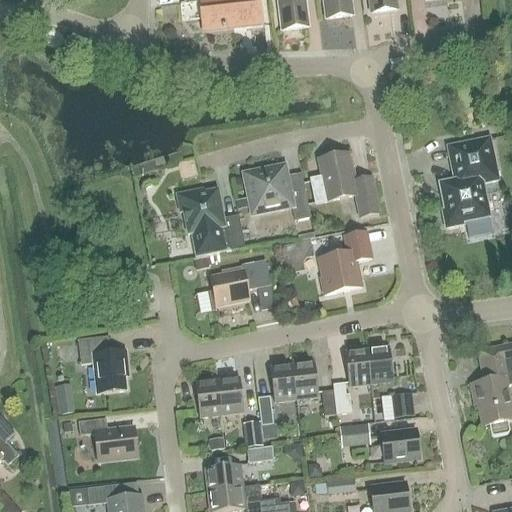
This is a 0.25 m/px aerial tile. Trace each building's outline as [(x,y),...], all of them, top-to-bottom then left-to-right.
[(219,0),(187,0),(188,5),(200,4),(203,31),(243,26),(244,30),(263,28),(259,0),(226,0),(219,1),(219,0)] [(278,0),(282,33),(308,29),(304,0),(278,0)] [(350,0),(323,0),(326,21),(352,18),(350,0)] [(369,0),(371,15),(397,12),(395,0),(369,0)] [(490,219),(483,186),(499,182),(490,140),(457,147),(464,180),(439,185),(445,212),(442,212),(446,231),(464,227),(463,224),(490,219)] [(322,180),(311,182),(316,206),(356,198),(360,220),(379,216),(372,180),(354,183),(348,156),(318,162),(322,180)] [(253,216),(292,208),(295,224),(311,220),(305,193),(290,196),(284,169),(245,177),(250,200),(236,203),(239,215),(252,213),(253,216)] [(197,193),(177,197),(180,214),(183,214),(188,237),(191,236),(196,261),(245,250),(239,218),(223,221),(218,192),(197,196),(197,193)] [(312,235),(298,238),(299,244),(313,240),(312,235)] [(346,256),(318,261),(322,280),(320,280),(324,298),(362,290),(357,266),(372,263),(366,235),(343,240),(346,256)] [(304,271),(303,257),(312,257),(311,243),(286,245),(288,272),(304,271)] [(205,260),(195,262),(197,272),(207,270),(205,260)] [(242,274),(210,280),(216,310),(249,303),(247,293),(271,289),(266,263),(241,268),(242,274)] [(294,301),(286,306),(293,316),(300,311),(294,301)] [(93,367),(96,397),(126,394),(122,354),(110,356),(108,339),(78,343),(81,368),(93,367)] [(484,384),(471,387),(474,405),(477,404),(483,430),(489,428),(491,438),(494,440),(508,437),(509,434),(507,424),(511,423),(511,413),(507,389),(511,387),(511,346),(478,354),(484,384)] [(367,352),(371,387),(393,384),(389,350),(367,352)] [(349,390),(371,387),(367,352),(345,355),(349,390)] [(292,368),(296,402),(319,400),(315,365),(292,368)] [(274,405),(296,402),(292,368),(270,370),(274,405)] [(218,383),(222,418),(244,415),(240,381),(218,383)] [(200,420),(222,418),(218,383),(195,386),(200,420)] [(345,397),(344,386),(333,388),(334,394),(336,417),(351,415),(349,397),(345,397)] [(69,388),(55,390),(59,417),(73,415),(69,388)] [(324,419),(336,417),(334,394),(322,395),(324,419)] [(394,423),(413,420),(411,398),(392,400),(394,423)] [(261,428),(273,427),(270,401),(258,403),(261,425),(261,428)] [(134,430),(108,433),(106,421),(78,425),(80,438),(95,437),(98,463),(138,459),(134,430)] [(248,450),(264,448),(261,428),(261,425),(245,426),(248,450)] [(71,426),(63,427),(64,435),(72,434),(71,426)] [(8,428),(0,435),(0,437),(6,445),(15,436),(8,428)] [(341,449),(369,446),(367,428),(339,431),(341,449)] [(384,464),(420,460),(417,434),(381,438),(384,464)] [(0,464),(4,465),(7,468),(18,459),(6,445),(0,437),(0,464)] [(223,441),(209,443),(210,453),(225,452),(223,441)] [(249,466),(274,463),(272,451),(248,454),(249,466)] [(315,467),(308,467),(309,480),(321,479),(321,471),(315,467)] [(208,494),(243,490),(240,468),(205,472),(208,494)] [(327,496),(356,493),(354,482),(326,485),(327,496)] [(324,485),(313,486),(314,496),(325,495),(324,485)] [(372,511),(409,511),(406,487),(371,491),(372,511)] [(117,489),(85,493),(87,508),(108,506),(108,511),(143,511),(142,499),(118,501),(117,489)] [(245,511),(243,490),(208,494),(210,511),(245,511)]
